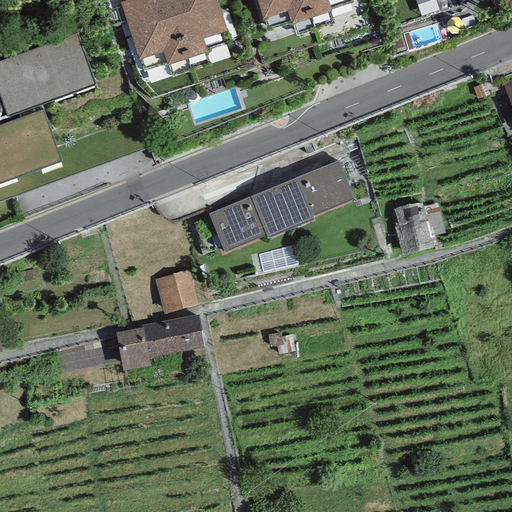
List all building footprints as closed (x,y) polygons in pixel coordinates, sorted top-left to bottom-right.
[(139,0),(140,1),(119,8),(139,63),(162,55),(167,70),(208,55),(203,42),(226,34),(214,0),(139,0)] [(254,0),(262,24),(285,16),(291,30),(331,16),(326,2),(332,0),(254,0)] [(78,40),(0,68),(0,101),(8,122),(97,89),(78,40)] [(511,77),(503,81),(511,104),(511,77)] [(45,112),(0,127),(0,203),(152,149),(140,114),(56,143),(45,112)] [(339,157),(274,184),(291,224),(314,214),(313,212),(355,194),(339,157)] [(291,224),(274,184),(209,211),(224,247),(266,230),(268,234),(291,224)] [(421,199),(393,207),(395,211),(391,212),(401,253),(433,245),(421,199)] [(296,245),(258,254),(263,272),(300,264),(296,245)] [(189,269),(156,278),(164,310),(197,301),(189,269)] [(199,313),(116,328),(117,338),(121,361),(122,366),(150,361),(148,354),(204,344),(199,313)] [(121,361),(117,338),(54,352),(60,372),(121,361)]
